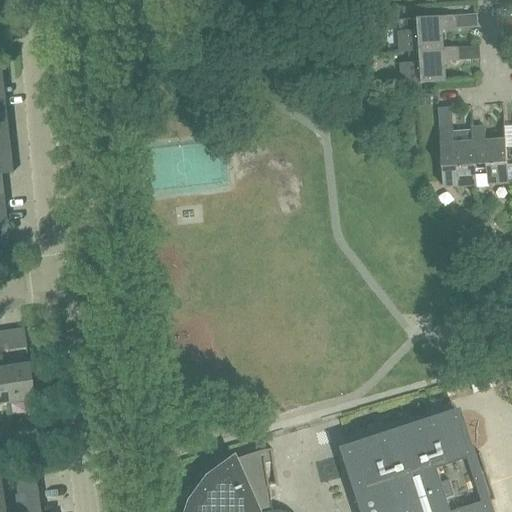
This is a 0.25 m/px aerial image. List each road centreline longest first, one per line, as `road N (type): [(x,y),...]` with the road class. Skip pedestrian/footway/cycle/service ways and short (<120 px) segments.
road 1 (unclassified): [(52,280),(24,27)]
road 2 (unclassified): [(87,511),(52,280)]
road 3 (residential): [(446,99),(494,95),(487,0)]
